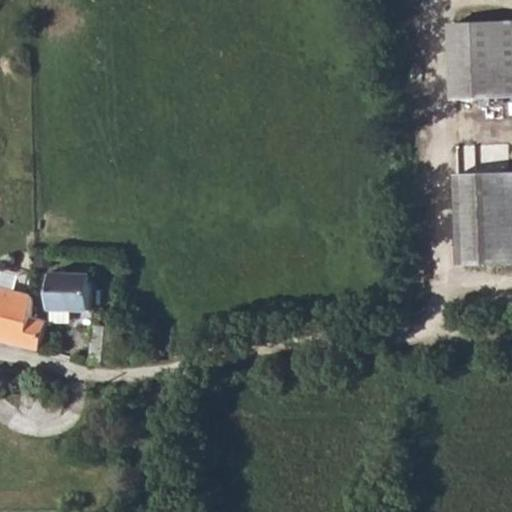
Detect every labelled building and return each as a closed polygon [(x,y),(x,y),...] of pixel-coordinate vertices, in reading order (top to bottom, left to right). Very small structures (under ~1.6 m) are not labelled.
[(511,18),(457,20),(459,96),(511,94),(511,18)] [(511,258),(511,197),(511,168),(462,170),(465,260),(511,258)] [(58,274),(56,321),(74,321),(74,308),(91,308),(92,274),(58,274)] [(0,340),(45,351),(49,320),(32,316),(33,294),(0,286),(0,340)] [(97,324),(98,364),(116,363),(118,323),(97,324)]
